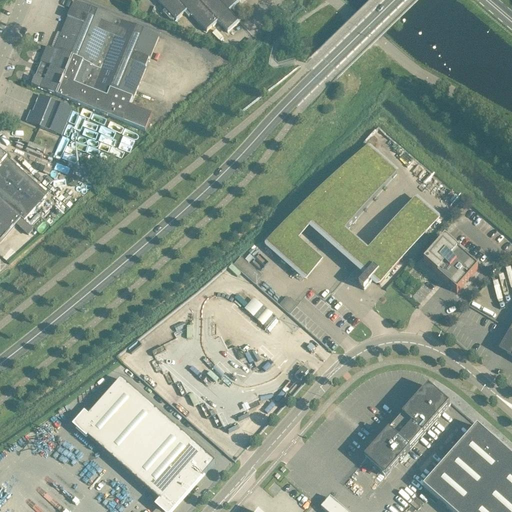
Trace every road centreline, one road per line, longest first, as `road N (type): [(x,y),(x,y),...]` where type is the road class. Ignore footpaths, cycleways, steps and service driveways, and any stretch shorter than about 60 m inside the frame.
road 1 (secondary): [(0,365),(220,177),(395,0)]
road 2 (unclassified): [(511,410),(417,342),(379,346),(344,359),(211,511)]
road 3 (tertiary): [(511,136),(401,61),(331,0)]
road 4 (unknown): [(378,69),(402,76),(511,168)]
